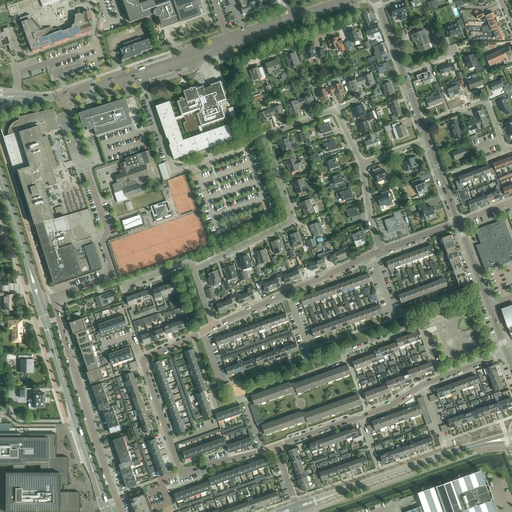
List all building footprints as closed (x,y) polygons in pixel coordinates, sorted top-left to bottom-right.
[(123,0),(131,22),(155,14),(159,16),(163,28),(172,25),(206,13),(200,0),(170,0),(167,1),(166,0),(123,0)] [(238,0),(244,16),(252,13),(251,11),(258,9),(255,1),(252,2),(252,1),(248,3),(246,0),(238,0)] [(413,0),(414,0),(413,1),(411,2),(413,9),(416,7),(415,4),(427,0),(426,0),(413,0)] [(405,6),(402,7),(402,6),(401,5),(400,5),(399,5),(397,6),(397,5),(395,6),(391,8),(392,11),(392,12),(392,13),(393,14),(394,17),(394,16),(398,15),(400,20),(406,18),(404,13),(407,12),(404,3),(405,6)] [(28,42),(32,51),(36,50),(41,48),(46,47),(50,45),(54,43),(58,42),(62,41),(66,39),(70,38),(73,37),(78,35),(82,33),(87,32),(91,30),(89,23),(89,22),(91,21),(90,16),(89,11),(83,13),(80,10),(78,13),(74,14),(74,23),(71,25),(71,26),(66,28),(64,29),(56,29),(52,30),(51,27),(44,29),(42,29),(40,27),(41,26),(30,14),(20,18),(23,26),(24,30),(25,34),(27,38),(28,42)] [(478,19),(484,16),(482,11),(479,13),(478,10),(472,12),(474,15),(475,14),(478,19)] [(361,15),(358,16),(360,20),(361,24),(364,23),(366,27),(365,27),(368,36),(369,35),(379,31),(376,24),(376,23),(371,25),(366,13),(366,12),(361,14),(361,15)] [(485,22),(488,21),(495,17),(493,12),(485,16),(486,19),(484,20),(485,22)] [(489,24),(484,26),(484,27),(485,27),(486,27),(487,27),(490,26),(498,23),(495,17),(488,21),(489,24)] [(457,23),(445,28),(449,38),(462,33),(460,29),(464,28),(461,19),(457,21),(457,23)] [(487,27),(486,27),(488,32),(489,32),(500,28),(498,23),(490,26),(487,27)] [(10,51),(16,49),(8,27),(2,29),(4,32),(2,33),(0,29),(0,56),(1,56),(0,50),(0,49),(0,47),(8,45),(10,51)] [(493,33),(494,36),(502,33),(500,28),(489,32),(490,35),(493,33)] [(351,40),(347,42),(348,43),(345,44),(348,51),(351,50),(350,48),(354,46),(352,43),(359,40),(357,36),(356,33),(355,31),(349,33),(351,40)] [(421,51),(430,48),(428,42),(429,41),(427,36),(425,36),(423,31),(411,36),(414,43),(417,41),(421,51)] [(505,38),(502,33),(494,36),(496,41),(498,40),(498,41),(501,40),(505,38)] [(331,50),(339,47),(341,51),(345,50),(343,45),(340,37),(336,38),(331,40),(332,40),(328,41),(331,50)] [(122,61),(141,54),(143,52),(153,48),(149,39),(142,41),(141,38),(123,44),(125,48),(121,49),(122,53),(122,54),(124,55),(122,60),(122,61)] [(376,52),(374,53),(375,57),(377,56),(384,54),(382,46),(381,45),(379,46),(378,46),(374,48),(376,52)] [(318,58),(325,56),(322,50),(315,52),(313,46),(304,49),(307,59),(317,56),(318,58)] [(511,55),(511,54),(508,47),(486,57),(490,66),(502,61),(503,62),(504,62),(505,64),(509,63),(506,58),(511,55)] [(289,67),(299,64),(295,52),(285,56),(289,67)] [(465,58),(469,69),(475,67),(477,73),(483,70),(479,60),(475,61),(473,55),(465,58)] [(274,70),(276,75),(282,73),(281,71),(282,71),(283,74),(281,75),(283,80),(287,78),(284,68),(281,69),(277,59),(265,64),(269,75),(273,73),(272,71),(274,70)] [(379,61),(372,64),(375,71),(378,70),(380,74),(388,71),(390,70),(389,67),(388,62),(380,65),(379,61)] [(452,71),(456,70),(453,64),(450,65),(449,63),(439,68),(441,74),(451,70),(452,71)] [(261,80),(266,78),(263,69),(259,70),(258,67),(249,71),(252,79),(257,77),(258,79),(260,78),(261,80)] [(430,81),(433,80),(431,76),(429,72),(424,74),(423,73),(417,76),(419,81),(423,80),(424,83),(430,80),(430,81)] [(477,87),(483,85),(480,77),(479,77),(478,73),(472,76),(473,79),(467,82),(470,89),(476,86),(477,87)] [(375,84),(371,74),(370,75),(369,74),(365,75),(365,77),(360,78),(362,85),(367,83),(369,86),(375,84)] [(358,86),(362,85),(360,78),(349,82),(353,92),(359,90),(358,86)] [(460,88),(463,86),(460,80),(452,84),(453,86),(446,88),(449,96),(451,99),(459,96),(458,94),(462,92),(460,88)] [(495,83),(491,85),(493,91),(504,87),(501,80),(495,83)] [(180,100),(177,101),(182,115),(175,117),(170,101),(156,106),(167,139),(169,138),(171,145),(170,145),(174,159),(233,139),(229,125),(204,133),(201,127),(202,126),(202,128),(206,126),(205,125),(207,125),(207,126),(210,125),(210,124),(212,123),(212,124),(216,123),(215,122),(217,121),(217,122),(221,121),(220,120),(221,120),(222,121),(225,120),(225,118),(226,118),(224,114),(225,114),(224,111),(223,111),(220,102),(223,101),(223,103),(227,101),(226,100),(227,100),(225,95),(226,94),(225,91),(224,91),(223,90),(225,89),(223,86),(222,87),(222,85),(223,85),(222,82),(220,82),(220,81),(210,84),(211,87),(206,89),(203,87),(202,86),(196,88),(195,87),(183,91),(186,98),(183,99),(182,97),(180,98),(180,100)] [(341,83),(332,86),(330,81),(327,82),(329,87),(332,93),(337,92),(338,95),(344,93),(341,83)] [(386,97),(394,94),(390,82),(385,84),(384,81),(378,83),(379,88),(383,87),(386,97)] [(320,91),(318,92),(322,101),(328,99),(327,95),(332,93),(329,87),(324,89),(324,88),(319,90),(320,91)] [(442,99),(445,98),(443,92),(438,94),(439,95),(433,97),(432,95),(428,97),(428,99),(426,100),(429,108),(443,102),(442,99)] [(308,109),(315,106),(311,95),(299,100),(301,106),(306,104),(308,109)] [(507,115),(511,112),(511,111),(509,104),(507,105),(504,99),(498,102),(503,112),(505,111),(507,115)] [(96,110),(88,112),(81,114),(85,127),(88,126),(87,130),(94,128),(96,136),(133,124),(129,113),(125,100),(111,106),(96,110)] [(296,108),(301,106),(299,100),(287,104),(291,116),(298,113),(296,108)] [(397,117),(402,115),(398,104),(396,101),(388,104),(390,109),(392,108),(395,116),(391,117),(393,121),(398,119),(397,117)] [(356,107),(352,109),(356,118),(364,115),(363,111),(365,110),(363,105),(361,105),(356,107)] [(278,118),(285,116),(281,106),(269,110),(271,116),(276,114),(278,118)] [(233,107),(228,109),(231,118),(236,116),(233,107)] [(2,131),(1,131),(3,136),(3,137),(14,173),(15,173),(14,172),(17,171),(34,224),(35,225),(35,226),(44,255),(44,256),(50,273),(50,274),(53,283),(81,274),(72,244),(71,245),(70,242),(90,236),(97,234),(89,209),(88,209),(63,217),(53,220),(52,218),(53,218),(42,184),(48,182),(49,186),(56,184),(52,170),(56,168),(48,152),(47,149),(45,149),(40,133),(59,129),(54,109),(18,117),(19,120),(17,121),(16,121),(15,122),(14,122),(13,123),(12,124),(11,125),(10,126),(10,127),(9,128),(9,129),(8,130),(8,131),(8,132),(8,133),(8,135),(3,137),(3,136),(2,131)] [(266,118),(271,116),(269,110),(257,115),(261,125),(268,122),(266,118)] [(475,113),(478,119),(480,127),(481,128),(488,125),(483,110),(475,113)] [(368,121),(375,118),(376,118),(377,120),(378,120),(375,111),(366,115),(368,121)] [(457,124),(462,123),(460,118),(457,120),(451,122),(452,126),(450,127),(455,140),(462,137),(457,124)] [(470,130),(480,127),(478,119),(468,123),(469,126),(468,126),(470,130)] [(362,134),(370,131),(367,121),(358,124),(362,134)] [(325,137),(334,134),(333,130),(332,131),(329,122),(318,126),(320,131),(321,131),(322,134),(324,133),(325,137)] [(392,125),(394,130),(397,139),(408,135),(404,126),(402,127),(401,126),(400,126),(399,123),(392,125)] [(376,139),(375,139),(374,134),(367,136),(369,141),(365,143),(368,150),(378,146),(378,145),(381,144),(379,138),(376,139)] [(288,138),(277,142),(279,146),(281,145),(283,153),(293,150),(296,149),(293,140),(290,142),(288,138)] [(331,155),(340,152),(339,148),(337,149),(335,140),(324,144),(325,149),(326,149),(327,152),(330,151),(331,155)] [(468,153),(471,151),(469,145),(465,147),(465,148),(453,153),(455,160),(468,155),(468,153)] [(115,193),(118,203),(128,200),(127,197),(142,192),(139,184),(138,185),(137,183),(136,182),(134,183),(133,179),(148,173),(146,166),(147,165),(147,163),(154,161),(150,150),(126,159),(127,162),(120,164),(123,173),(115,176),(118,183),(113,184),(112,185),(115,192),(116,192),(115,193)] [(409,160),(402,163),(405,172),(409,170),(409,168),(412,167),(412,168),(413,172),(420,169),(419,165),(420,165),(416,157),(409,159),(409,160)] [(290,173),(300,170),(298,166),(303,165),(301,159),(296,160),(295,158),(284,162),(286,166),(287,165),(290,173)] [(327,161),(331,173),(341,170),(340,166),(338,167),(336,159),(327,161)] [(95,170),(119,162),(119,160),(108,163),(106,164),(94,168),(95,170)] [(499,162),(502,169),(507,166),(505,160),(499,162)] [(502,169),(499,162),(493,164),(496,171),(502,169)] [(165,163),(158,166),(163,181),(170,179),(165,163)] [(492,176),(495,174),(493,167),(490,168),(489,166),(483,168),(485,175),(484,176),(485,178),(487,177),(486,174),(491,173),(492,176)] [(378,183),(388,179),(384,170),(382,170),(381,168),(372,171),(375,177),(376,177),(378,183)] [(483,168),(477,170),(479,177),(481,176),(483,179),(485,178),(484,176),(485,175),(483,168)] [(472,180),(473,183),(475,182),(474,179),(479,177),(477,170),(471,173),(473,179),(472,180)] [(341,173),(332,176),(334,183),(330,185),(330,186),(327,187),(328,188),(323,190),(324,194),(329,192),(329,191),(346,185),(344,181),(343,182),(341,173)] [(471,173),(464,175),(467,182),(472,180),(473,179),(471,173)] [(462,184),(467,182),(464,175),(458,177),(460,182),(457,184),(459,190),(464,188),(462,184)] [(297,194),(307,191),(307,193),(310,192),(309,188),(308,189),(306,183),(304,184),(303,178),(291,182),(293,186),(295,186),(297,194)] [(419,195),(428,191),(425,183),(423,183),(421,179),(413,181),(419,195)] [(499,194),(502,193),(500,186),(496,188),(497,191),(492,193),(495,200),(501,197),(499,194)] [(503,189),(505,195),(511,193),(509,186),(503,189)] [(382,195),(377,197),(378,201),(379,201),(381,207),(389,204),(389,206),(394,205),(392,201),(394,200),(392,192),(390,193),(388,187),(380,190),(381,193),(382,195)] [(347,203),(356,200),(355,197),(353,197),(350,188),(339,192),(341,198),(342,197),(343,201),(346,200),(347,203)] [(461,195),(465,204),(468,203),(471,201),(470,198),(468,192),(469,192),(468,188),(459,191),(461,195)] [(483,204),(489,202),(486,195),(487,195),(486,192),(484,193),(484,194),(483,195),(484,196),(480,198),(483,204)] [(489,202),(495,200),(492,193),(487,195),(486,195),(489,202)] [(471,198),(470,198),(471,201),(468,203),(470,209),(476,207),(474,200),(473,201),(471,198)] [(480,198),(474,200),(476,207),(483,204),(480,198)] [(305,215),(314,211),(310,199),(299,203),(300,207),(302,206),(305,215)] [(167,212),(171,211),(167,201),(151,207),(155,216),(158,215),(159,218),(168,215),(167,212)] [(425,204),(419,206),(421,212),(423,211),(425,216),(423,217),(424,222),(427,221),(437,217),(433,207),(427,210),(425,204)] [(356,206),(345,210),(344,211),(343,211),(343,212),(343,213),(344,216),(347,215),(348,215),(349,218),(351,218),(353,221),(361,218),(360,215),(359,215),(356,206)] [(399,228),(396,220),(403,218),(400,211),(393,213),(395,217),(384,221),(388,232),(399,228)] [(124,222),(126,229),(142,223),(140,216),(131,219),(131,218),(129,219),(129,220),(124,222)] [(476,230),(476,232),(481,244),(476,246),(485,269),(509,261),(507,256),(511,254),(511,240),(505,220),(476,230)] [(315,237),(324,233),(320,222),(319,223),(313,225),(313,224),(310,225),(312,231),(313,230),(315,237)] [(357,246),(367,243),(363,231),(353,235),(357,246)] [(293,247),(303,243),(298,232),(291,235),(293,240),(291,241),(293,247)] [(442,238),(444,244),(453,240),(451,235),(442,238)] [(276,254),(285,250),(281,239),(273,242),(275,247),(273,248),(276,254)] [(444,244),(446,249),(455,246),(453,240),(444,244)] [(84,247),(92,271),(101,268),(93,244),(84,247)] [(345,251),(349,250),(346,244),(344,246),(342,246),(343,249),(336,252),(340,260),(347,257),(345,251)] [(432,245),(426,247),(429,255),(435,253),(432,245)] [(446,249),(448,254),(457,251),(455,246),(446,249)] [(426,247),(420,249),(423,257),(429,255),(426,247)] [(420,249),(415,251),(418,259),(423,257),(420,249)] [(260,264),(269,261),(265,250),(258,252),(259,258),(258,258),(260,264)] [(292,250),(287,251),(290,259),(296,257),(294,250),(292,251),(292,250)] [(332,250),(328,252),(325,253),(327,259),(330,258),(332,263),(340,260),(336,252),(333,253),(332,250)] [(415,251),(409,253),(412,261),(418,259),(415,251)] [(448,254),(450,260),(459,256),(457,251),(448,254)] [(323,257),(316,260),(319,269),(326,266),(324,260),(327,259),(325,253),(322,255),(323,257)] [(409,253),(404,256),(406,263),(412,261),(409,253)] [(242,263),(240,263),(243,270),(252,267),(254,266),(253,261),(250,262),(248,255),(241,258),(242,263)] [(277,255),(271,258),(274,266),(280,264),(277,255)] [(404,256),(398,258),(401,265),(406,263),(404,256)] [(450,260),(451,265),(461,262),(459,256),(450,260)] [(398,258),(392,260),(395,268),(401,265),(398,258)] [(312,272),(319,269),(316,260),(309,263),(307,260),(304,262),(307,267),(310,266),(312,272)] [(386,262),(389,270),(395,268),(392,260),(386,262)] [(451,265),(453,270),(463,267),(461,262),(451,265)] [(298,270),(291,272),(294,281),(301,278),(299,272),(304,270),(302,265),(297,267),(298,270)] [(228,280),(237,277),(233,266),(226,268),(227,273),(226,274),(228,280)] [(453,270),(455,276),(465,272),(463,267),(453,270)] [(211,286),(221,282),(217,271),(209,274),(211,279),(209,279),(211,286)] [(287,284),(294,281),(291,272),(283,276),(282,273),(279,274),(281,280),(284,279),(287,284)] [(455,276),(457,281),(467,277),(465,272),(455,276)] [(368,273),(363,275),(365,283),(371,281),(368,273)] [(279,281),(281,280),(279,274),(276,275),(277,278),(270,281),(273,290),(281,286),(279,281)] [(363,275),(357,277),(360,285),(365,283),(363,275)] [(357,277),(351,279),(354,287),(360,285),(357,277)] [(460,286),(469,283),(467,277),(457,281),(460,286)] [(444,278),(438,280),(441,288),(447,286),(444,278)] [(351,279),(346,282),(349,289),(354,287),(351,279)] [(438,280),(433,282),(436,290),(441,288),(438,280)] [(266,293),(273,290),(270,281),(263,284),(262,281),(259,283),(261,288),(264,287),(266,293)] [(169,294),(176,291),(173,282),(166,285),(169,294)] [(346,282),(340,284),(343,291),(349,289),(346,282)] [(433,282),(427,284),(430,292),(436,290),(433,282)] [(340,284),(335,286),(337,293),(343,291),(340,284)] [(427,284),(421,286),(424,294),(430,292),(427,284)] [(163,296),(169,294),(166,285),(160,287),(163,296)] [(247,288),(248,291),(244,293),(248,302),(255,299),(253,293),(256,292),(253,285),(247,288)] [(335,286),(329,288),(332,295),(337,293),(335,286)] [(421,286),(416,288),(419,296),(424,294),(421,286)] [(156,298),(163,296),(160,287),(153,290),(156,298)] [(210,299),(215,297),(212,287),(206,289),(210,299)] [(329,288),(323,290),(326,297),(332,295),(329,288)] [(416,288),(410,291),(413,298),(419,296),(416,288)] [(323,290),(318,292),(320,300),(326,297),(323,290)] [(0,295),(4,296),(4,310),(12,310),(12,299),(13,299),(13,295),(4,295),(4,291),(0,291),(0,295)] [(114,291),(104,295),(96,297),(100,307),(109,304),(108,300),(110,299),(110,298),(115,296),(114,291)] [(147,291),(140,293),(143,302),(150,299),(147,291)] [(410,291),(405,293),(407,300),(413,298),(410,291)] [(238,293),(234,294),(233,292),(232,292),(233,295),(235,301),(239,299),(241,305),(248,302),(244,293),(239,295),(238,293)] [(318,292),(312,294),(315,302),(320,300),(318,292)] [(137,304),(143,302),(140,293),(134,295),(137,304)] [(399,295),(400,299),(401,302),(407,300),(405,293),(399,295)] [(312,294),(306,296),(309,304),(315,302),(312,294)] [(130,306),(137,304),(134,295),(127,298),(130,306)] [(232,302),(235,301),(233,295),(230,296),(231,299),(224,302),(227,310),(235,307),(232,302)] [(306,296),(300,298),(303,306),(309,304),(306,296)] [(220,313),(227,310),(224,302),(217,304),(220,313)] [(380,305),(374,307),(377,315),(383,313),(380,305)] [(511,306),(502,310),(503,314),(506,322),(506,321),(511,338),(511,337),(511,334),(511,333),(511,306)] [(374,307),(368,309),(371,317),(377,315),(374,307)] [(368,309),(363,311),(366,319),(371,317),(368,309)] [(363,311),(357,313),(360,321),(366,319),(363,311)] [(357,313),(351,315),(354,323),(360,321),(357,313)] [(280,316),(282,323),(288,321),(286,314),(280,316)] [(124,315),(119,317),(123,328),(128,326),(124,315)] [(351,315),(346,317),(349,325),(354,323),(351,315)] [(182,320),(184,328),(190,326),(188,318),(184,319),(183,316),(181,317),(182,320)] [(282,323),(280,316),(274,318),(277,325),(282,323)] [(119,317),(114,319),(118,329),(123,328),(119,317)] [(346,317),(340,319),(343,327),(349,325),(346,317)] [(70,323),(74,334),(76,333),(86,329),(86,330),(87,329),(83,318),(70,323)] [(277,325),(274,318),(268,320),(271,327),(277,325)] [(114,319),(109,320),(113,331),(118,329),(114,319)] [(340,319),(334,321),(337,329),(343,327),(340,319)] [(109,320),(104,322),(107,333),(113,331),(109,320)] [(182,320),(176,322),(179,330),(184,328),(182,320)] [(271,327),(268,320),(262,322),(265,329),(271,327)] [(22,335),(23,335),(23,334),(20,334),(20,330),(22,330),(22,327),(21,326),(21,325),(20,325),(20,321),(9,321),(9,328),(13,328),(13,342),(22,341),(22,335)] [(334,321),(329,323),(332,331),(337,329),(334,321)] [(104,322),(98,324),(102,335),(107,333),(104,322)] [(176,322),(170,324),(173,332),(179,330),(176,322)] [(265,329),(262,322),(257,324),(259,331),(265,329)] [(158,326),(159,329),(155,331),(158,340),(165,337),(162,328),(163,327),(164,328),(162,323),(159,324),(160,325),(158,326)] [(329,323),(323,325),(326,333),(332,331),(329,323)] [(167,334),(173,332),(170,324),(164,326),(167,334)] [(259,331),(257,324),(251,326),(253,333),(259,331)] [(323,325),(317,327),(320,335),(326,333),(323,325)] [(253,333),(251,326),(245,328),(247,335),(253,333)] [(317,327),(312,329),(314,337),(320,335),(317,327)] [(247,335),(245,328),(239,330),(242,337),(247,335)] [(78,339),(88,335),(86,330),(86,329),(76,333),(78,339)] [(155,331),(151,332),(150,330),(148,331),(152,342),(158,340),(155,331)] [(242,337),(239,330),(233,332),(236,339),(242,337)] [(148,331),(148,333),(142,335),(143,340),(145,345),(152,342),(148,331)] [(422,339),(419,331),(413,333),(416,341),(422,339)] [(236,339),(233,332),(227,334),(230,342),(231,344),(236,342),(236,340),(236,339)] [(262,339),(263,341),(269,339),(268,337),(265,338),(264,336),(263,337),(262,333),(260,334),(262,339)] [(413,333),(408,335),(410,343),(416,341),(413,333)] [(221,336),(224,344),(230,342),(227,334),(221,336)] [(78,339),(80,344),(90,340),(88,335),(78,339)] [(408,335),(402,337),(405,345),(410,343),(408,335)] [(224,344),(221,336),(215,339),(218,346),(224,344)] [(396,339),(397,342),(399,347),(405,345),(402,337),(396,339)] [(80,344),(81,350),(92,346),(90,340),(80,344)] [(397,342),(391,344),(394,352),(400,350),(399,347),(397,342)] [(290,346),(293,353),(299,351),(296,344),(290,346)] [(395,354),(394,352),(391,344),(386,346),(389,354),(390,356),(395,354)] [(81,350),(83,355),(94,351),(92,346),(81,350)] [(287,355),(285,348),(281,349),(280,346),(278,347),(279,350),(281,357),(287,355)] [(293,353),(290,346),(285,348),(287,355),(293,353)] [(386,346),(380,348),(383,356),(389,354),(386,346)] [(130,347),(124,349),(128,359),(133,357),(130,347)] [(374,350),(375,353),(377,358),(378,361),(384,359),(383,356),(380,348),(374,350)] [(124,349),(119,350),(123,361),(128,359),(124,349)] [(188,358),(195,355),(193,349),(185,352),(188,358)] [(119,350),(114,352),(118,363),(123,361),(119,350)] [(273,352),(276,359),(281,357),(279,350),(273,352)] [(83,355),(85,361),(96,357),(94,351),(83,355)] [(109,354),(113,365),(118,363),(114,352),(109,354)] [(276,359),(273,352),(267,354),(270,361),(276,359)] [(21,372),(34,372),(34,360),(28,360),(28,353),(18,353),(18,360),(21,360),(21,372)] [(375,353),(370,355),(373,363),(379,361),(378,361),(377,358),(375,353)] [(270,361),(267,354),(261,356),(264,363),(270,361)] [(190,364),(197,361),(195,355),(188,358),(190,364)] [(370,355),(364,357),(367,365),(373,363),(370,355)] [(264,363),(261,356),(255,358),(258,365),(264,363)] [(85,361),(87,366),(98,362),(96,357),(85,361)] [(361,367),(367,365),(364,357),(358,359),(361,367)] [(258,365),(255,358),(250,360),(252,367),(258,365)] [(355,369),(361,367),(358,359),(352,361),(355,369)] [(155,369),(163,366),(161,360),(153,363),(155,369)] [(252,367),(250,360),(244,362),(246,369),(252,367)] [(131,369),(139,367),(137,361),(129,363),(131,369)] [(192,370),(199,367),(197,361),(190,364),(192,370)] [(100,368),(98,362),(87,366),(89,371),(89,372),(100,368)] [(246,369),(244,362),(238,364),(240,371),(246,369)] [(431,363),(430,363),(425,365),(428,372),(433,370),(431,363)] [(240,371),(238,364),(232,366),(235,373),(240,371)] [(425,365),(419,367),(422,374),(428,372),(425,365)] [(486,368),(489,374),(497,371),(495,365),(486,368)] [(158,375),(165,372),(163,366),(155,369),(158,375)] [(235,373),(232,366),(226,368),(228,376),(235,373)] [(348,366),(294,385),(293,382),(290,383),(252,397),(255,404),(256,404),(256,405),(293,391),(296,390),(297,393),(351,374),(348,366)] [(194,375),(201,373),(199,367),(192,370),(194,375)] [(419,367),(414,369),(416,376),(422,374),(419,367)] [(87,372),(91,383),(104,379),(100,368),(89,372),(89,371),(87,372)] [(408,371),(409,374),(411,378),(416,376),(414,369),(408,371)] [(499,377),(497,371),(489,374),(491,380),(499,377)] [(127,381),(135,378),(133,372),(125,375),(127,381)] [(160,381),(167,378),(165,372),(158,375),(160,381)] [(196,381),(203,379),(201,373),(194,375),(196,381)] [(409,374),(403,376),(406,383),(412,381),(411,378),(409,374)] [(477,375),(471,377),(474,385),(480,383),(477,375)] [(403,376),(397,378),(400,385),(406,383),(403,376)] [(465,379),(468,388),(474,385),(471,377),(465,379)] [(501,383),(499,377),(491,380),(493,386),(501,383)] [(129,387),(137,384),(135,378),(127,381),(129,387)] [(162,387),(169,384),(167,378),(160,381),(162,387)] [(397,378),(392,380),(395,387),(400,385),(397,378)] [(198,387),(205,384),(203,379),(196,381),(198,387)] [(468,388),(465,379),(459,381),(462,390),(468,388)] [(386,382),(387,385),(389,389),(395,387),(392,380),(386,382)] [(459,381),(454,383),(457,392),(462,390),(459,381)] [(92,386),(94,391),(104,388),(102,383),(92,386)] [(454,383),(448,385),(451,394),(457,392),(454,383)] [(504,388),(501,383),(493,386),(495,392),(504,388)] [(131,392),(139,390),(137,384),(129,387),(131,392)] [(164,392),(171,390),(169,384),(162,387),(164,392)] [(200,393),(204,391),(207,390),(205,384),(198,387),(200,393)] [(387,385),(381,387),(384,394),(390,392),(389,389),(387,385)] [(445,396),(451,394),(448,385),(442,387),(445,396)] [(381,387),(376,389),(378,396),(384,394),(381,387)] [(445,396),(442,387),(436,389),(437,393),(439,398),(445,396)] [(94,391),(96,396),(106,392),(104,388),(94,391)] [(376,389),(370,391),(373,398),(378,396),(376,389)] [(133,398),(141,395),(139,390),(131,392),(133,398)] [(166,398),(173,396),(171,390),(164,392),(166,398)] [(199,400),(206,398),(204,391),(200,393),(197,394),(199,400)] [(364,393),(367,401),(373,398),(370,391),(364,393)] [(96,396),(97,400),(107,397),(106,392),(96,396)] [(44,408),(44,406),(45,406),(45,404),(45,403),(44,403),(44,397),(45,397),(45,395),(45,394),(44,394),(44,393),(33,393),(33,403),(33,404),(33,406),(33,408),(35,408),(35,409),(37,409),(38,408),(44,408)] [(135,404),(143,401),(141,395),(133,398),(135,404)] [(308,423),(362,404),(359,395),(305,415),(304,412),(301,413),(263,426),(266,435),(304,421),(306,420),(308,423)] [(168,404),(175,402),(173,396),(166,398),(168,404)] [(97,400),(99,405),(109,402),(107,397),(97,400)] [(208,403),(206,398),(199,400),(201,406),(208,403)] [(505,400),(500,402),(502,410),(508,408),(505,400)] [(137,410),(145,407),(143,401),(135,404),(137,410)] [(103,409),(111,407),(109,402),(99,405),(101,410),(103,409)] [(170,410),(177,407),(175,402),(168,404),(170,410)] [(500,402),(494,404),(497,412),(502,410),(500,402)] [(211,409),(208,403),(201,406),(203,412),(211,409)] [(419,404),(408,409),(411,418),(423,414),(422,413),(421,410),(420,407),(419,404)] [(494,404),(488,406),(491,414),(497,412),(494,404)] [(117,410),(115,405),(111,407),(103,409),(105,414),(115,411),(117,410)] [(239,406),(233,408),(236,415),(242,413),(239,406)] [(488,406),(482,408),(485,416),(491,414),(488,406)] [(139,415),(147,413),(145,407),(137,410),(139,415)] [(172,416),(179,413),(177,407),(170,410),(172,416)] [(233,408),(228,410),(230,417),(236,415),(233,408)] [(482,408),(477,410),(480,418),(485,416),(482,408)] [(213,415),(211,409),(203,412),(205,418),(213,415)] [(405,420),(411,418),(408,409),(402,411),(405,420)] [(228,410),(222,412),(224,419),(230,417),(228,410)] [(477,410),(471,412),(474,420),(480,418),(477,410)] [(116,415),(115,411),(105,414),(106,419),(116,415)] [(402,411),(396,413),(399,422),(405,420),(402,411)] [(222,412),(216,414),(218,421),(224,419),(222,412)] [(471,412),(465,414),(468,422),(474,420),(471,412)] [(141,421),(149,418),(147,413),(139,415),(141,421)] [(174,422),(182,419),(179,413),(172,416),(174,422)] [(396,413),(390,415),(393,424),(399,422),(396,413)] [(465,414),(459,416),(462,424),(468,422),(465,414)] [(106,419),(108,424),(118,420),(116,415),(106,419)] [(390,415),(384,417),(387,426),(393,424),(390,415)] [(459,416),(454,418),(457,426),(462,424),(459,416)] [(372,421),(373,424),(375,430),(387,426),(384,417),(372,421)] [(143,427),(151,424),(149,418),(141,421),(143,427)] [(457,426),(454,418),(448,420),(449,424),(451,428),(457,426)] [(176,428),(184,425),(182,419),(174,422),(176,428)] [(108,424),(109,428),(119,425),(118,420),(108,424)] [(151,424),(143,427),(145,432),(153,430),(151,424)] [(121,430),(119,425),(109,428),(111,433),(121,430)] [(184,425),(176,428),(178,434),(186,431),(184,425)] [(355,429),(355,427),(349,429),(352,437),(357,435),(358,437),(362,435),(359,428),(355,429)] [(349,429),(343,431),(346,439),(352,437),(349,429)] [(343,431),(338,433),(340,441),(346,439),(343,431)] [(21,433),(0,433),(0,465),(13,465),(13,469),(24,469),(24,472),(40,472),(40,469),(47,469),(48,469),(48,457),(56,457),(56,433),(28,433),(28,437),(21,437),(21,433)] [(338,433),(332,435),(334,443),(340,441),(338,433)] [(332,435),(326,437),(329,445),(334,443),(332,435)] [(423,440),(420,441),(423,449),(429,447),(426,439),(425,436),(422,437),(423,440)] [(113,440),(115,445),(125,441),(123,437),(113,440)] [(250,437),(244,439),(247,447),(253,444),(250,437)] [(326,437),(320,439),(323,447),(329,445),(326,437)] [(432,437),(426,439),(429,447),(435,445),(432,437)] [(227,445),(224,438),(218,440),(221,447),(227,445)] [(151,447),(158,445),(156,439),(149,441),(151,447)] [(244,439),(239,441),(241,449),(247,447),(244,439)] [(320,439),(315,442),(317,449),(323,447),(320,439)] [(221,447),(218,440),(212,442),(215,449),(221,447)] [(115,445),(117,449),(127,446),(125,441),(115,445)] [(239,441),(233,444),(235,451),(241,449),(239,441)] [(420,441),(415,443),(418,451),(423,449),(420,441)] [(215,449),(212,442),(206,444),(209,451),(215,449)] [(315,442),(309,444),(312,451),(317,449),(315,442)] [(415,443),(409,445),(412,453),(418,451),(415,443)] [(209,451),(206,444),(201,446),(203,453),(209,451)] [(233,444),(227,446),(229,453),(235,451),(233,444)] [(409,445),(405,446),(405,444),(402,445),(406,455),(412,453),(409,445)] [(153,453),(160,451),(158,445),(151,447),(153,453)] [(399,445),(397,446),(400,457),(406,455),(402,445),(400,446),(399,445)] [(117,449),(118,454),(128,451),(127,446),(117,449)] [(203,453),(201,446),(195,448),(197,455),(203,453)] [(396,446),(397,449),(394,450),(393,448),(391,448),(395,459),(400,457),(397,446),(396,446)] [(197,455),(195,448),(189,450),(191,457),(197,455)] [(288,451),(291,457),(298,454),(296,448),(288,451)] [(390,449),(391,451),(386,453),(389,461),(395,459),(391,448),(390,449)] [(191,457),(189,450),(183,452),(185,459),(191,457)] [(118,454),(120,459),(130,456),(128,451),(118,454)] [(155,459),(162,457),(160,451),(153,453),(155,459)] [(386,453),(385,451),(377,454),(379,458),(381,457),(383,463),(389,461),(386,453)] [(291,457),(293,462),(300,460),(298,454),(291,457)] [(132,460),(130,456),(120,459),(122,464),(132,460)] [(13,473),(0,472),(0,488),(5,489),(5,496),(0,495),(0,511),(79,511),(79,510),(79,492),(68,492),(60,492),(60,485),(68,485),(68,473),(68,469),(68,457),(56,457),(48,457),(48,469),(47,469),(40,469),(40,472),(24,472),(24,469),(13,469),(13,473)] [(157,465),(164,462),(162,457),(155,459),(157,465)] [(365,457),(359,459),(362,466),(368,464),(365,457)] [(267,458),(261,460),(264,467),(270,465),(267,458)] [(359,459),(354,461),(357,468),(362,466),(359,459)] [(131,466),(133,465),(132,460),(122,464),(119,464),(121,469),(131,466)] [(261,460),(255,462),(258,469),(264,467),(261,460)] [(293,462),(295,468),(302,465),(300,460),(293,462)] [(354,461),(348,463),(351,470),(357,468),(354,461)] [(159,471),(166,468),(164,462),(157,465),(159,471)] [(255,462),(250,464),(252,471),(258,469),(255,462)] [(348,463),(342,465),(345,472),(351,470),(348,463)] [(250,464),(244,466),(246,473),(252,471),(250,464)] [(295,468),(297,474),(304,471),(302,465),(295,468)] [(342,465),(337,467),(339,475),(345,472),(342,465)] [(121,469),(123,474),(133,471),(133,470),(131,466),(121,469)] [(244,466),(238,468),(241,475),(246,473),(244,466)] [(337,467),(331,469),(334,477),(339,475),(337,467)] [(159,471),(157,472),(158,476),(160,475),(161,477),(168,474),(166,468),(159,471)] [(238,468),(232,470),(235,478),(241,475),(238,468)] [(331,469),(325,471),(328,479),(334,477),(331,469)] [(134,475),(137,474),(135,470),(133,470),(133,471),(123,474),(125,479),(134,475)] [(232,478),(235,478),(232,470),(226,472),(229,480),(231,486),(234,485),(232,478)] [(304,471),(297,474),(299,480),(309,476),(307,470),(304,471)] [(319,473),(322,481),(328,479),(325,471),(319,473)] [(495,511),(491,499),(493,498),(488,485),(486,485),(481,471),(418,493),(422,506),(405,511),(495,511)] [(226,472),(220,474),(223,482),(229,480),(226,472)] [(220,474),(214,476),(217,484),(223,482),(220,474)] [(125,479),(126,483),(136,480),(134,475),(125,479)] [(208,479),(209,482),(211,486),(217,484),(214,476),(208,479)] [(309,476),(299,480),(301,485),(308,482),(311,481),(309,476)] [(136,480),(126,483),(128,488),(138,485),(136,480)] [(209,482),(204,484),(206,491),(212,489),(211,486),(209,482)] [(303,491),(310,488),(308,482),(301,485),(303,491)] [(204,484),(198,486),(200,493),(206,491),(204,484)] [(198,486),(192,488),(195,495),(200,493),(198,486)] [(192,488),(186,490),(189,497),(195,495),(192,488)] [(186,490),(180,492),(183,499),(189,497),(186,490)] [(174,494),(177,501),(183,499),(180,492),(174,494)] [(276,492),(271,494),(273,501),(279,499),(276,492)] [(134,498),(135,502),(131,503),(133,507),(134,507),(134,508),(135,509),(136,511),(150,511),(149,509),(151,509),(148,499),(146,499),(145,497),(147,496),(147,495),(147,494),(146,494),(146,493),(146,494),(145,494),(134,498)] [(271,494),(265,496),(268,503),(273,501),(271,494)] [(265,496),(259,498),(262,505),(268,503),(265,496)] [(259,498),(253,500),(256,507),(262,505),(259,498)] [(253,500),(248,502),(251,509),(256,507),(253,500)] [(248,502),(242,504),(245,511),(251,509),(248,502)]
